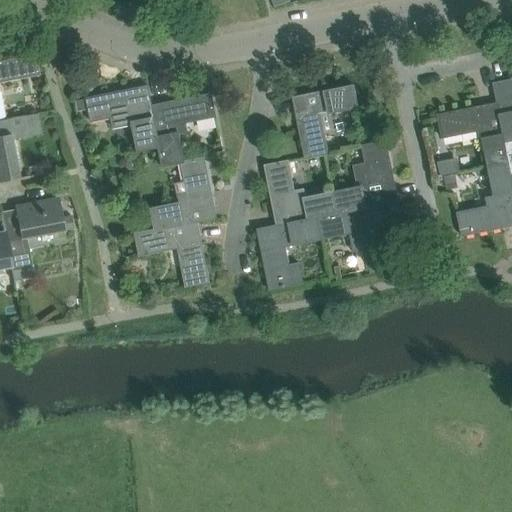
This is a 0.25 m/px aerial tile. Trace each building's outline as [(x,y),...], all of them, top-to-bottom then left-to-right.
[(6,60),(0,60),(0,82),(10,80),(16,79),(15,75),(36,71),(37,75),(39,75),(35,54),(6,60)] [(511,81),(495,84),(495,83),(494,83),(498,104),(506,144),(511,142),(511,81)] [(354,85),(293,97),(293,98),(295,98),(299,117),(297,118),(306,158),(328,154),(321,115),(359,107),(354,85)] [(150,107),(152,107),(148,86),(147,86),(147,87),(127,92),(127,90),(87,98),(92,121),(130,113),(138,151),(159,147),(150,107)] [(186,122),(216,116),(212,93),(171,102),(171,103),(152,107),(150,107),(159,147),(163,167),(181,163),(181,162),(185,161),(179,133),(187,131),(186,122)] [(509,163),(506,144),(498,104),(479,108),(478,107),(438,115),(442,138),(482,130),(489,167),(509,163)] [(0,120),(0,181),(19,178),(12,139),(41,134),(37,114),(0,120)] [(337,213),(377,205),(398,202),(398,201),(397,201),(393,182),(394,181),(386,141),(363,145),(367,167),(358,168),(362,186),(332,192),(337,213)] [(156,229),(196,222),(217,218),(216,217),(215,217),(211,198),(213,198),(204,157),(185,161),(181,162),(181,163),(185,182),(176,184),(180,202),(151,208),(156,229)] [(302,190),(295,191),(288,160),(265,165),(273,206),(275,206),(279,225),(317,218),(337,213),(332,192),(304,198),(302,190)] [(511,176),(509,163),(489,167),(495,197),(487,199),(488,206),(458,212),(462,235),(503,227),(503,226),(511,223),(511,176)] [(451,182),(456,209),(485,204),(484,195),(493,194),(490,176),(451,182)] [(34,278),(32,267),(26,238),(65,230),(59,201),(29,207),(29,209),(21,211),(20,208),(0,212),(5,236),(11,266),(14,282),(34,278)] [(353,252),(364,250),(368,270),(391,265),(383,225),(381,225),(377,205),(337,213),(317,218),(321,239),(349,233),(353,252)] [(285,246),(321,239),(317,218),(279,225),(258,229),(258,230),(260,230),(263,249),(262,249),(270,290),(303,283),(299,263),(289,265),(285,246)] [(196,222),(156,229),(136,233),(140,255),(178,248),(186,286),(209,282),(201,241),(199,242),(196,222)] [(0,267),(11,266),(5,236),(0,237),(0,267)]
